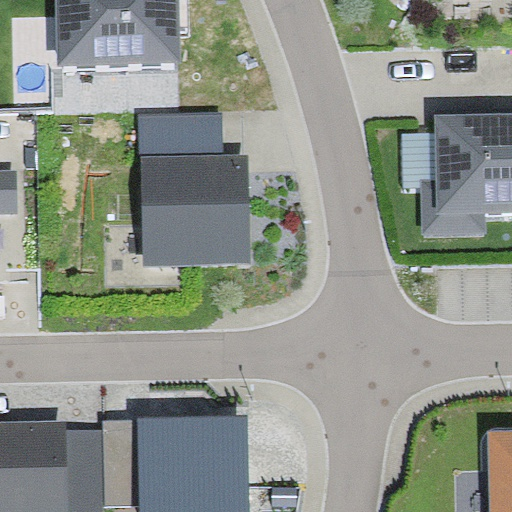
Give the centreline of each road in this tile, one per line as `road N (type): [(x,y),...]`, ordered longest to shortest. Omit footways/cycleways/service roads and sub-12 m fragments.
road 1 (residential): [(0,358),(374,354)]
road 2 (residential): [(293,0),(340,133),(374,354)]
road 3 (residential): [(374,354),(353,511)]
road 4 (residential): [(511,353),(374,354)]
